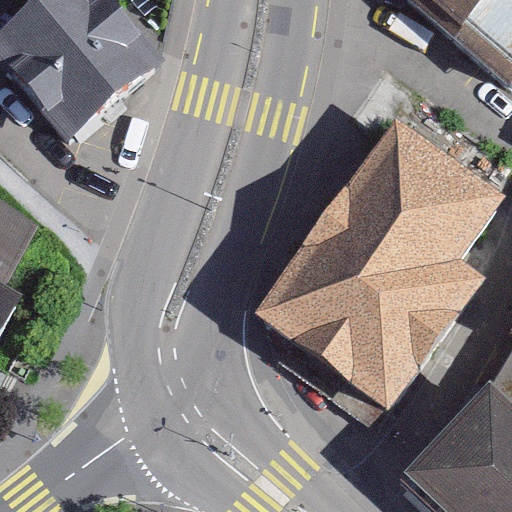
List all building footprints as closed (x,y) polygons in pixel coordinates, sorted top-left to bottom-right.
[(164,63),(113,0),(45,0),(0,37),(0,61),(70,145),(164,63)] [(511,0),(404,0),(505,85),(511,76),(511,0)] [(511,170),(511,153),(387,62),(341,124),(383,155),(266,314),(404,415),(493,294),(468,276),(511,216),(511,211),(492,197),(511,170)] [(0,340),(16,311),(11,289),(41,232),(0,209),(0,340)] [(511,357),(495,389),(511,404),(511,357)] [(511,511),(511,404),(495,389),(491,385),(475,402),(409,478),(444,511),(511,511)]
